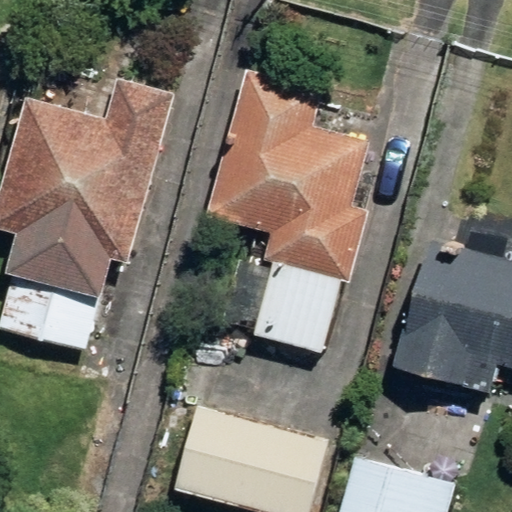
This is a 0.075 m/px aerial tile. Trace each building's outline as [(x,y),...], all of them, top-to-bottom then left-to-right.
[(257,333),(326,350),(344,275),(353,278),(371,206),(356,203),(371,138),(314,123),(323,84),(246,65),(211,213),(274,228),(266,260),(275,263),(257,333)] [(0,320),(0,327),(87,349),(112,255),(130,259),(175,93),(119,77),(109,117),(25,95),(0,186),(0,223),(18,228),(8,268),(14,269),(0,320)] [(399,363),(489,387),(497,357),(511,361),(511,259),(432,239),(399,363)] [(175,488),(270,511),(311,511),(330,437),(197,403),(175,488)] [(339,511),(447,511),(455,481),(355,454),(339,511)]
